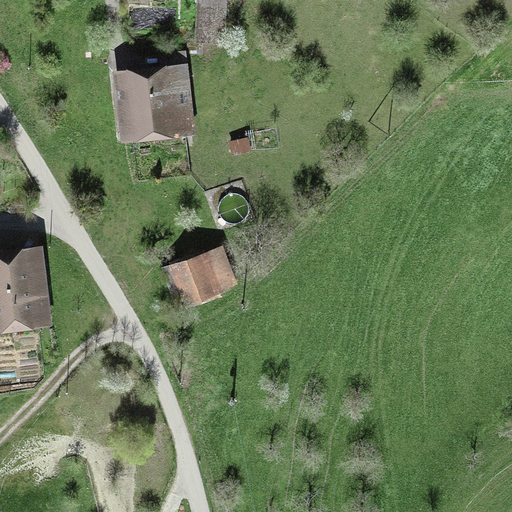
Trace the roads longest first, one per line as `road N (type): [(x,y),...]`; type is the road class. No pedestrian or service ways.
road 1 (unclassified): [(196,511),(160,367),(0,113)]
road 2 (track): [(134,325),(87,347),(0,440)]
